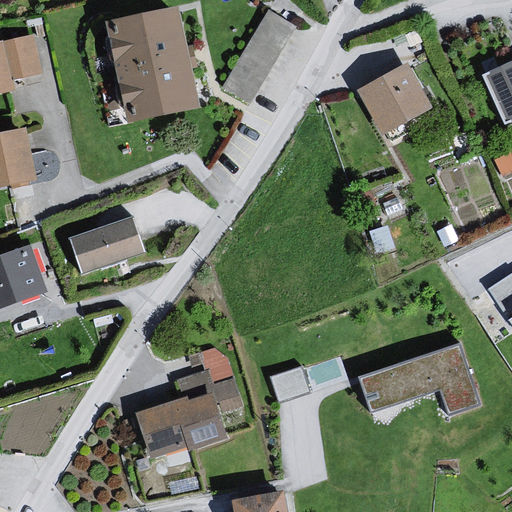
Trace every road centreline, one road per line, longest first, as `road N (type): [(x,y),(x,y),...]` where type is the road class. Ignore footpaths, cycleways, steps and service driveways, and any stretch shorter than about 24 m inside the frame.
road 1 (residential): [(354,0),(26,511)]
road 2 (unknown): [(228,198),(194,154),(79,197),(50,77)]
